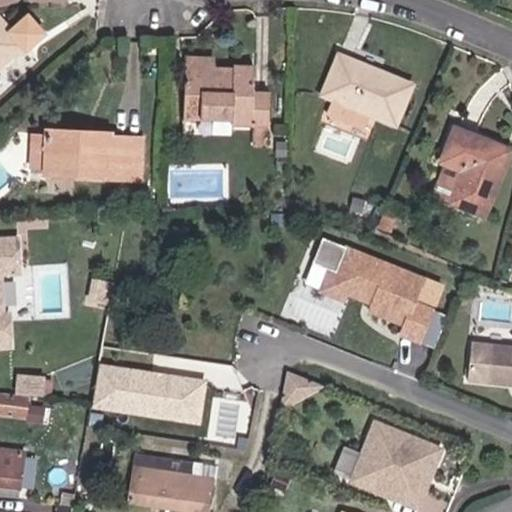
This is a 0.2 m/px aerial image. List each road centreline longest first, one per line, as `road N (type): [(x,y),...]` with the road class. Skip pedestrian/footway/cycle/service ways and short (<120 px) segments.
road 1 (residential): [(511,434),(282,344),(266,354)]
road 2 (unknown): [(0,506),(130,511)]
